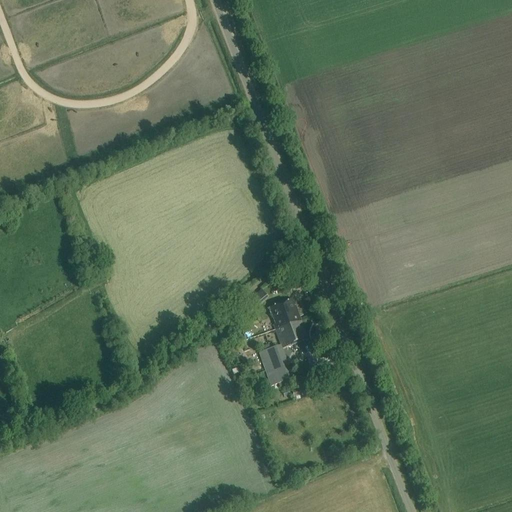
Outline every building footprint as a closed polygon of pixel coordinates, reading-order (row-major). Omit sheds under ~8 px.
[(308,313),(314,311),(309,298),(304,300),(308,313)] [(275,330),(301,321),(293,300),(269,308),(275,325),(273,326),(275,330)] [(301,321),(275,330),(281,345),(270,349),(268,345),(263,347),(264,351),(259,353),(271,387),(278,385),(279,388),(284,386),(282,383),(293,379),(283,350),(308,341),(301,321)] [(316,348),(327,345),(323,333),(313,337),(316,348)] [(310,396),(305,384),(290,389),(294,401),(310,396)]
